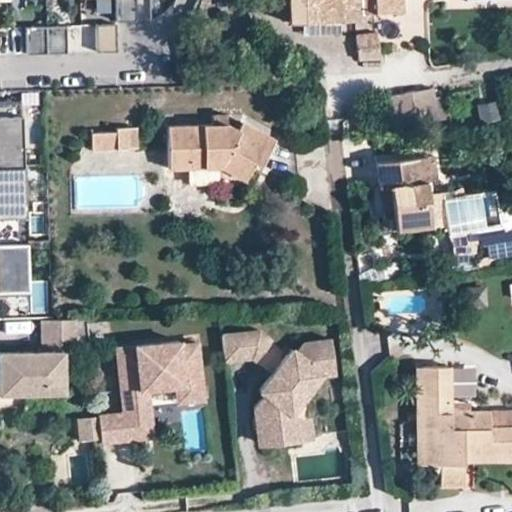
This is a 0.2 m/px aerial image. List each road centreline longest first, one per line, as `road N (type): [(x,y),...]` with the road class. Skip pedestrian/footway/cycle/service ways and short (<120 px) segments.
road 1 (residential): [(375,511),(333,123)]
road 2 (residential): [(0,66),(111,62),(151,49),(185,0)]
road 3 (unknown): [(333,123),(329,82),(317,60),(294,48),(281,24),(282,0)]
